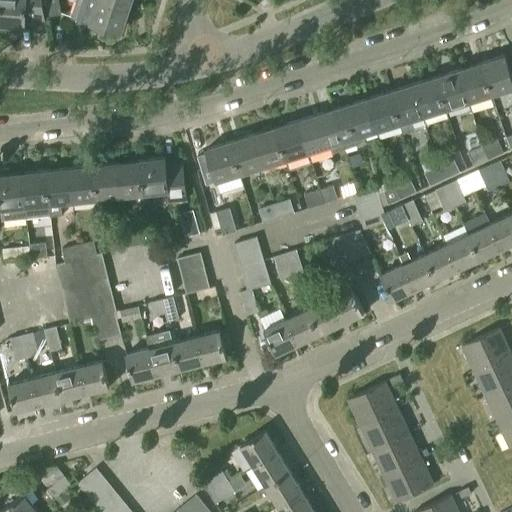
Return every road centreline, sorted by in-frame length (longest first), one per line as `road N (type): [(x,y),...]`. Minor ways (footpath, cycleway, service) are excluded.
road 1 (residential): [(0,136),(175,115),(511,7)]
road 2 (residential): [(0,458),(280,384)]
road 3 (residential): [(280,384),(511,278)]
road 4 (residential): [(0,76),(144,77),(207,60)]
road 5 (residential): [(207,60),(369,0)]
road 6 (residential): [(350,511),(280,384)]
